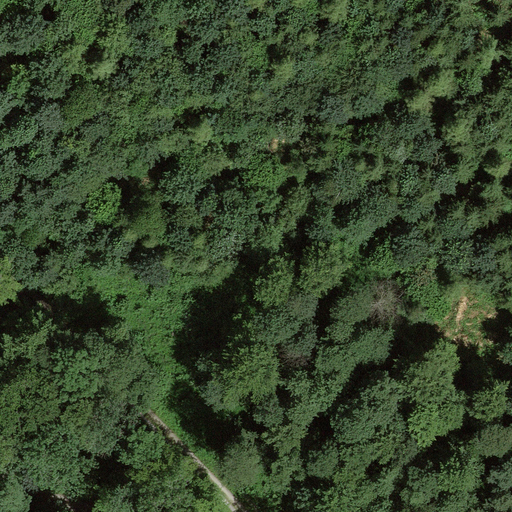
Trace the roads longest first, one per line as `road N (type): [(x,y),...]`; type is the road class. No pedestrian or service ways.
road 1 (track): [(0,272),(230,511)]
road 2 (track): [(124,511),(57,498),(0,471)]
